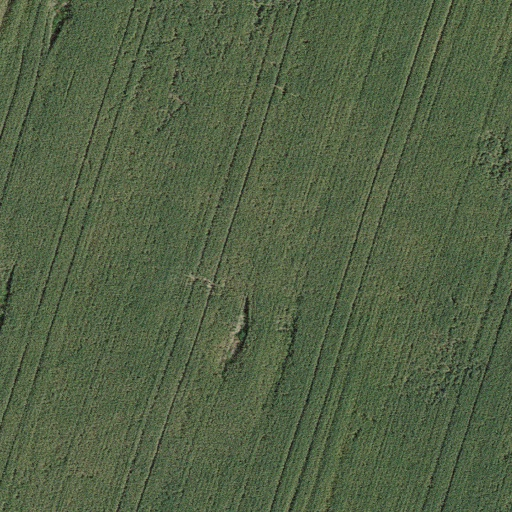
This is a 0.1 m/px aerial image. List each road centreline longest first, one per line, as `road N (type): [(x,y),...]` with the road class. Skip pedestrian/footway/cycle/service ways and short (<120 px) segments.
road 1 (motorway): [(144,511),(289,0)]
road 2 (motorway): [(175,0),(34,511)]
